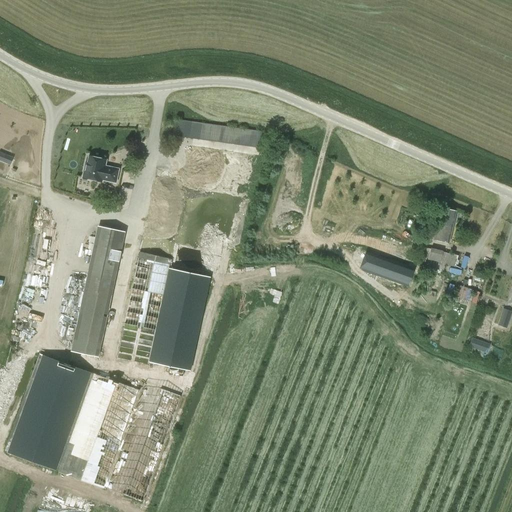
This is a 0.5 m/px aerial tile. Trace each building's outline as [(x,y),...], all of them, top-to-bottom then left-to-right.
[(122,358),(195,370),(216,238),(242,242),(249,199),(252,200),(263,131),(176,118),(173,135),(194,138),(181,221),(166,219),(174,171),(152,167),(122,358)] [(118,170),(109,168),(109,169),(104,168),(106,161),(88,157),(86,164),(85,163),(81,179),(101,183),(101,181),(115,184),(118,170)] [(121,177),(120,191),(132,192),(133,178),(121,177)] [(437,224),(431,223),(427,238),(448,243),(455,212),(441,208),(437,224)] [(95,224),(73,351),(102,355),(124,229),(95,224)] [(417,264),(420,265),(420,266),(423,266),(422,269),(426,270),(425,273),(433,276),(434,272),(442,274),(442,271),(443,271),(444,265),(455,267),(458,256),(442,252),(443,251),(430,248),(430,249),(424,248),(422,258),(418,257),(417,264)] [(422,285),(422,286),(425,273),(426,270),(422,269),(393,261),(389,276),(422,285)] [(451,267),(449,272),(461,275),(462,270),(451,267)] [(455,297),(477,302),(480,290),(458,285),(455,297)] [(18,310),(14,327),(26,330),(31,314),(18,310)] [(502,310),(497,326),(506,329),(511,313),(502,310)] [(468,348),(469,348),(467,353),(482,358),(483,354),(486,355),(489,345),(471,339),(468,348)] [(37,353),(6,453),(105,485),(115,454),(104,451),(109,435),(114,437),(121,413),(114,411),(124,381),(37,353)] [(148,500),(179,393),(141,382),(110,489),(148,500)]
